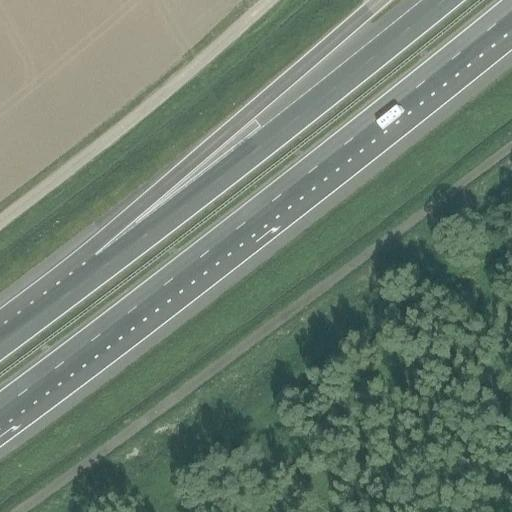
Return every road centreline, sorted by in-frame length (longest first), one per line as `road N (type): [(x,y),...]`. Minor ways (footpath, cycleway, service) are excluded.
road 1 (motorway): [(0,409),(511,10)]
road 2 (motorway): [(447,0),(100,268)]
road 3 (motorway): [(377,0),(187,167),(100,268)]
road 4 (unclassified): [(0,219),(270,0)]
road 5 (motorway): [(100,268),(0,343)]
